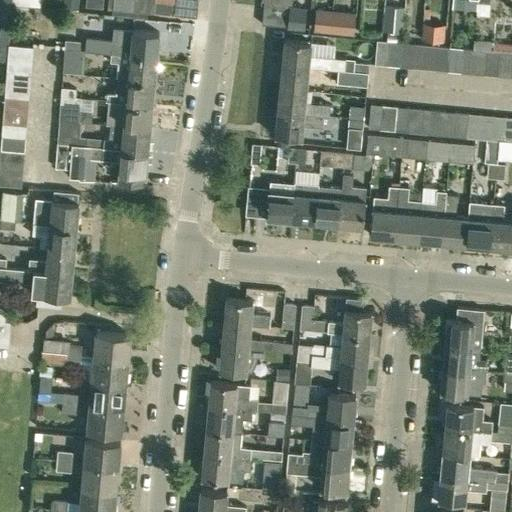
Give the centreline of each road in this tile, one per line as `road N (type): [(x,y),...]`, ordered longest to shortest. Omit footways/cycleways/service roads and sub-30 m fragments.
road 1 (residential): [(156,511),(182,254)]
road 2 (residential): [(182,254),(218,0)]
road 3 (residential): [(384,511),(405,275)]
road 4 (residential): [(405,275),(182,254)]
